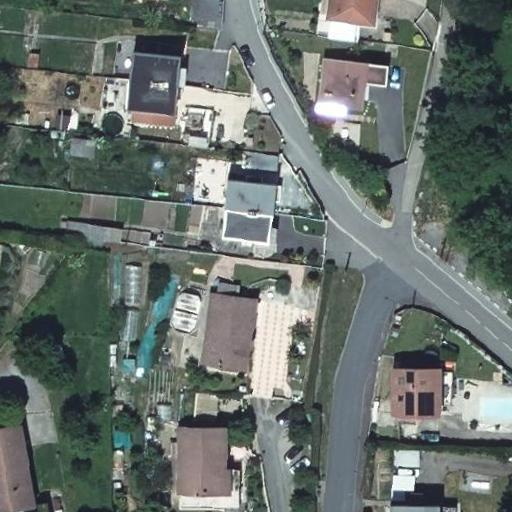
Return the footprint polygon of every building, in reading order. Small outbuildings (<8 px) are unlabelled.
[(190,0),(188,26),(220,30),(222,0),(190,0)] [(374,0),(330,0),(326,43),(353,46),(356,22),(373,24),(374,0)] [(181,47),(138,43),(138,53),(133,53),(130,81),(177,86),(181,47)] [(386,66),(322,59),(317,104),(361,109),(364,84),(384,86),(386,66)] [(130,81),(128,109),(173,114),(177,86),(130,81)] [(72,155),(94,157),(96,142),(74,140),(72,155)] [(228,181),(225,209),(271,214),(274,186),(260,184),(260,179),(247,177),(247,182),(228,181)] [(225,209),(222,236),(268,242),(271,214),(225,209)] [(66,222),(65,237),(88,240),(90,225),(66,222)] [(245,370),(255,302),(212,296),(202,364),(245,370)] [(394,370),(393,415),(437,416),(438,371),(394,370)] [(0,510),(33,505),(20,425),(0,428),(0,510)] [(179,429),(179,496),(224,496),(224,471),(224,429),(179,429)] [(224,496),(179,496),(179,511),(239,511),(239,471),(224,471),(224,496)] [(391,490),(391,501),(401,501),(402,491),(391,490)] [(391,506),(390,511),(437,511),(438,508),(420,507),(420,497),(409,496),(409,507),(391,506)]
